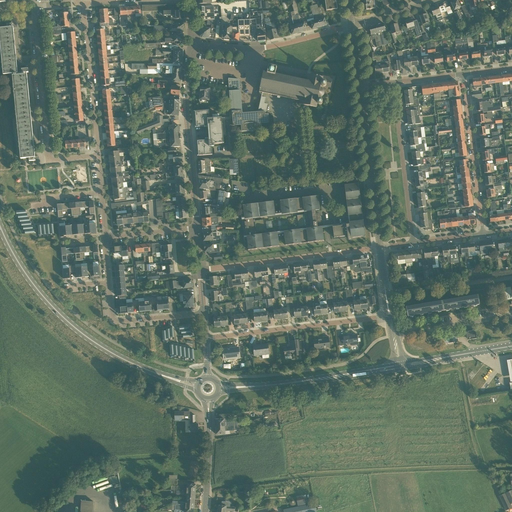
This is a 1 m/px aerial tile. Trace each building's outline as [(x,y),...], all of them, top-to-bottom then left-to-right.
[(305,27),(308,27),(307,21),(304,22),(304,23),(299,24),(299,23),(300,23),(298,15),(297,11),(294,0),(291,0),(293,5),(292,6),(294,12),(299,33),(306,31),(305,27)] [(311,0),(313,6),(314,5),(319,28),(326,26),(324,18),(319,19),(319,18),(320,17),(320,15),(325,13),(323,7),(318,8),(317,4),(315,5),(313,0),(311,0)] [(324,0),(326,11),(337,9),(336,2),(335,2),(334,0),(324,0)] [(365,6),(366,10),(369,10),(371,10),(371,9),(375,9),(373,0),(365,0),(366,5),(365,6)] [(452,8),(456,16),(458,20),(461,18),(457,9),(460,7),(457,0),(451,3),(453,8),(452,8)] [(312,11),(313,18),(310,19),(307,20),(307,21),(308,27),(312,26),(313,29),(319,28),(314,5),(313,6),(310,6),(312,11)] [(471,17),(465,5),(461,7),(467,19),(471,17)] [(444,19),(438,6),(430,9),(433,16),(436,15),(438,21),(438,22),(444,19)] [(163,11),(163,12),(164,15),(164,16),(168,16),(168,19),(171,19),(175,19),(184,19),(184,18),(183,12),(184,12),(184,11),(183,11),(180,11),(177,11),(174,11),(170,11),(167,11),(164,11),(163,11)] [(263,14),(263,11),(257,12),(258,16),(253,17),(253,13),(254,13),(254,12),(250,12),(250,20),(256,19),(256,26),(257,33),(258,41),(265,41),(264,32),(266,32),(265,25),(263,14)] [(294,12),(290,12),(294,25),(291,26),(290,27),(290,25),(288,26),(289,31),(292,31),(292,35),(299,33),(294,12)] [(423,26),(419,27),(422,36),(425,35),(424,32),(425,31),(423,27),(430,25),(429,22),(426,14),(419,16),(423,26)] [(100,17),(101,21),(101,27),(113,26),(113,20),(109,20),(108,16),(100,17)] [(272,30),(270,23),(269,18),(265,19),(268,33),(269,33),(270,40),(277,38),(275,30),(272,30)] [(417,37),(422,36),(419,27),(415,28),(412,19),(405,21),(406,23),(403,24),(405,33),(408,32),(407,29),(411,27),(412,31),(415,30),(417,38),(417,37)] [(38,157),(35,157),(30,107),(29,107),(27,89),(28,89),(27,73),(28,73),(28,72),(31,72),(31,71),(31,70),(31,69),(31,67),(30,66),(29,65),(26,68),(26,69),(21,69),(22,75),(16,75),(12,28),(13,28),(16,27),(16,26),(16,25),(16,24),(15,22),(15,21),(14,20),(11,23),(11,24),(7,25),(7,28),(0,28),(0,29),(4,74),(3,74),(3,75),(14,74),(14,76),(12,76),(14,76),(22,158),(21,158),(21,159),(29,158),(29,161),(33,161),(33,162),(37,164),(38,163),(38,161),(38,160),(38,159),(38,158),(38,157)] [(215,39),(215,38),(216,26),(217,21),(211,21),(209,21),(209,25),(212,25),(211,29),(200,28),(200,29),(200,30),(200,31),(200,32),(200,36),(201,38),(202,38),(215,39)] [(383,23),(376,25),(381,44),(381,46),(382,46),(383,48),(386,47),(386,45),(388,44),(387,43),(386,38),(384,39),(382,32),(385,31),(383,23)] [(393,34),(395,33),(399,32),(397,24),(390,26),(391,30),(389,31),(390,34),(391,39),(393,44),(397,43),(395,38),(393,34)] [(381,44),(376,25),(369,27),(371,35),(373,34),(377,48),(381,46),(381,44)] [(231,39),(232,32),(232,28),(223,27),(222,38),(224,38),(224,40),(229,40),(229,39),(231,39)] [(440,27),(436,28),(442,40),(445,38),(440,27)] [(467,38),(468,44),(469,53),(469,55),(471,55),(472,59),(480,58),(480,54),(479,52),(476,52),(475,48),(474,48),(473,45),(472,35),(468,37),(467,38)] [(480,43),(481,48),(482,54),(484,54),(484,57),(493,56),(492,50),(488,50),(487,45),(487,42),(484,42),(483,40),(480,40),(481,43),(480,43)] [(496,49),(497,56),(505,54),(505,52),(507,52),(506,44),(495,45),(496,49)] [(444,48),(444,49),(444,52),(446,52),(447,62),(455,61),(455,55),(451,55),(450,47),(444,48)] [(151,56),(164,56),(164,57),(182,57),(182,50),(168,49),(157,48),(152,52),(151,56)] [(469,55),(469,53),(464,53),(463,49),(458,50),(459,60),(468,59),(467,55),(469,55)] [(114,54),(113,51),(113,50),(111,50),(99,51),(99,58),(107,57),(106,54),(114,54)] [(429,56),(428,56),(428,54),(425,54),(425,52),(421,53),(422,65),(430,64),(429,56)] [(442,52),(436,53),(434,53),(434,57),(435,63),(443,62),(442,56),(442,52)] [(391,64),(391,67),(394,67),(394,71),(400,71),(399,61),(397,61),(396,59),(393,59),(393,56),(391,53),(386,56),(388,62),(389,64),(391,64)] [(182,57),(164,57),(164,56),(151,56),(151,64),(156,64),(158,64),(172,64),(172,63),(182,64),(182,57)] [(381,63),(380,56),(375,57),(372,57),(373,60),(376,60),(377,67),(375,67),(375,69),(375,70),(376,74),(382,73),(381,63)] [(389,68),(391,67),(391,64),(389,64),(388,62),(381,63),(382,73),(389,72),(389,68)] [(264,70),(264,72),(263,76),(260,85),(261,85),(260,91),(259,91),(259,93),(260,93),(300,101),(299,105),(316,108),(317,104),(318,105),(320,105),(321,105),(322,104),(322,102),(322,101),(321,100),(320,100),(320,97),(322,97),(323,95),(324,94),(324,92),(323,90),(322,89),(322,87),(324,87),(325,86),(330,88),(332,80),(306,74),(305,77),(276,71),(277,68),(268,66),(268,69),(265,69),(265,68),(264,68),(264,70)] [(172,81),(180,82),(181,74),(164,74),(164,78),(172,79),(172,81)] [(504,96),(504,91),(503,86),(502,82),(502,76),(494,77),(495,83),(499,83),(501,97),(504,96)] [(230,96),(225,97),(225,105),(230,105),(231,107),(230,107),(230,108),(231,108),(231,112),(232,112),(233,117),(233,124),(233,126),(241,125),(242,131),(261,130),(261,123),(268,123),(268,115),(265,115),(265,112),(266,112),(267,105),(264,104),(265,98),(261,97),(258,112),(242,114),(240,91),(239,80),(228,79),(228,80),(229,90),(230,96)] [(481,87),(481,85),(480,79),(473,80),(474,88),(481,87)] [(448,83),(450,97),(454,97),(459,96),(458,82),(448,83)] [(448,83),(438,84),(441,99),(450,98),(449,98),(450,97),(448,83)] [(166,88),(171,88),(171,94),(179,95),(180,88),(175,87),(175,86),(170,86),(170,84),(167,84),(161,84),(161,85),(157,85),(157,88),(166,88)] [(434,98),(434,100),(441,99),(438,84),(432,85),(434,95),(434,98)] [(432,85),(421,86),(423,103),(427,102),(426,96),(434,95),(432,85)] [(405,98),(412,97),(411,90),(412,90),(412,87),(408,88),(408,90),(408,91),(404,91),(405,98)] [(209,93),(210,89),(200,88),(199,101),(200,102),(203,102),(204,101),(204,100),(216,101),(216,96),(210,96),(210,93),(209,93)] [(410,105),(411,108),(418,107),(419,107),(419,103),(413,103),(413,100),(417,99),(417,96),(412,97),(405,98),(406,105),(410,104),(410,105)] [(170,97),(170,99),(164,99),(161,99),(161,97),(152,98),(148,98),(149,101),(150,109),(150,110),(165,104),(170,104),(179,104),(179,97),(170,97)] [(483,112),(487,112),(492,111),(497,111),(497,110),(501,110),(500,107),(493,108),(492,105),(486,105),(486,104),(486,102),(482,102),(475,103),(477,111),(482,110),(483,112)] [(170,104),(165,104),(164,115),(178,116),(179,104),(170,104)] [(418,107),(411,108),(411,111),(410,111),(407,112),(408,119),(415,118),(419,117),(418,107)] [(231,112),(229,112),(229,117),(209,119),(207,119),(207,115),(209,115),(209,110),(204,111),(203,111),(203,113),(200,113),(199,111),(198,111),(194,112),(195,127),(201,127),(201,125),(204,125),(204,127),(208,127),(209,138),(205,138),(205,141),(202,141),(202,140),(196,140),(197,156),(212,155),(212,154),(210,154),(209,139),(210,138),(211,144),(224,143),(223,139),(221,140),(221,136),(226,136),(225,120),(231,119),(231,117),(233,117),(232,112),(231,112)] [(493,119),(492,111),(487,112),(487,114),(477,115),(478,124),(484,123),(483,117),(487,117),(487,119),(493,119)] [(135,128),(131,130),(134,136),(170,122),(169,119),(163,120),(163,115),(157,115),(157,121),(153,123),(136,129),(135,128)] [(413,125),(413,128),(416,128),(419,128),(419,126),(419,124),(416,124),(415,118),(408,119),(408,125),(412,125),(413,125)] [(453,129),(463,128),(462,121),(455,122),(452,122),(453,129)] [(485,130),(489,129),(488,125),(484,125),(484,127),(479,128),(480,136),(486,135),(485,130)] [(170,140),(180,139),(180,134),(179,134),(179,126),(167,127),(167,130),(165,131),(165,132),(163,132),(164,133),(157,134),(158,140),(170,140)] [(416,128),(413,128),(413,131),(413,132),(409,132),(410,139),(417,138),(416,128)] [(454,136),(457,136),(464,135),(463,128),(453,129),(454,136)] [(500,140),(499,136),(492,137),(492,138),(480,140),(481,147),(492,146),(491,142),(493,142),(493,141),(497,141),(497,140),(500,140)] [(415,146),(416,149),(423,148),(422,144),(418,145),(417,138),(410,139),(411,146),(415,146)] [(180,147),(180,139),(170,140),(170,147),(180,147)] [(458,143),(458,147),(451,147),(451,151),(466,149),(465,142),(458,143)] [(108,153),(109,158),(120,157),(119,153),(123,153),(123,148),(117,149),(112,149),(112,152),(108,153)] [(423,148),(416,149),(416,152),(415,152),(412,153),(413,160),(423,158),(422,152),(425,151),(425,148),(423,148)] [(492,149),(492,151),(482,152),(483,161),(493,159),(492,154),(495,154),(494,149),(492,149)] [(182,161),(181,154),(169,155),(169,163),(178,162),(178,161),(182,161)] [(198,168),(211,167),(210,158),(204,158),(204,161),(198,162),(198,168)] [(418,166),(418,169),(429,168),(430,168),(429,164),(425,165),(424,158),(423,158),(413,160),(414,166),(417,166),(418,166)] [(494,172),(493,164),(483,165),(484,173),(490,173),(494,172)] [(429,168),(418,169),(419,172),(418,173),(415,173),(415,180),(422,179),(425,179),(425,173),(430,172),(429,168)] [(223,179),(221,179),(211,178),(199,176),(200,189),(217,191),(217,190),(220,191),(220,186),(222,186),(223,179)] [(486,186),(493,185),(493,187),(504,185),(506,185),(506,182),(501,183),(501,182),(496,183),(495,176),(485,177),(486,186)] [(424,189),(426,189),(428,189),(427,182),(423,182),(422,179),(415,180),(416,187),(420,187),(421,190),(424,189)] [(351,232),(352,238),(365,236),(365,237),(360,195),(358,183),(358,184),(346,185),(346,191),(346,195),(347,195),(348,206),(348,210),(349,210),(350,221),(350,223),(351,229),(351,232)] [(505,189),(504,185),(493,187),(494,189),(486,190),(487,198),(495,197),(498,196),(497,192),(502,192),(502,190),(505,189)] [(216,203),(224,205),(226,192),(220,191),(217,190),(217,191),(216,203)] [(126,193),(114,195),(114,202),(126,200),(126,198),(125,199),(124,195),(126,195),(126,193)] [(318,196),(280,201),(282,213),(282,215),(286,214),(286,213),(304,211),(305,215),(297,216),(298,227),(306,226),(307,230),(288,232),(288,231),(284,231),(284,233),(286,245),(285,245),(285,246),(324,241),(324,240),(322,228),(318,229),(318,230),(316,230),(316,228),(314,229),(314,228),(317,227),(315,211),(312,211),(312,210),(313,210),(313,208),(315,208),(315,209),(320,209),(318,196)] [(423,210),(430,209),(430,207),(431,207),(431,206),(426,207),(425,200),(418,201),(419,208),(422,207),(423,207),(423,210)] [(89,207),(90,215),(95,214),(93,201),(84,202),(85,208),(89,207)] [(85,208),(84,202),(75,203),(77,216),(79,216),(81,215),(80,208),(85,208)] [(274,202),(247,205),(243,205),(243,206),(244,217),(251,216),(251,217),(271,215),(271,216),(275,216),(275,214),(273,202),(274,202)] [(77,216),(75,203),(66,204),(67,209),(71,209),(72,216),(74,216),(77,216)] [(224,205),(216,203),(210,203),(209,206),(209,207),(206,207),(207,208),(201,208),(202,215),(210,214),(210,217),(216,217),(215,214),(214,210),(216,208),(224,209),(225,205),(224,205)] [(58,217),(63,217),(62,210),(67,209),(66,204),(57,205),(58,217)] [(505,220),(511,219),(511,218),(511,213),(510,204),(507,205),(507,208),(503,208),(504,210),(504,214),(505,220)] [(420,214),(420,221),(427,220),(431,220),(430,209),(423,210),(424,214),(423,214),(420,214)] [(203,226),(208,226),(211,226),(211,230),(217,230),(217,226),(218,226),(218,221),(216,221),(216,218),(202,219),(203,226)] [(242,219),(242,220),(244,237),(249,237),(249,236),(256,235),(256,232),(265,231),(263,220),(255,221),(254,218),(247,219),(247,218),(242,219)] [(432,224),(431,220),(427,220),(420,221),(421,228),(425,228),(425,230),(433,229),(432,224)] [(345,234),(347,234),(350,234),(348,225),(341,226),(333,227),(332,227),(334,238),(346,236),(345,234)] [(217,236),(216,232),(212,233),(212,232),(203,233),(204,241),(213,240),(220,239),(220,236),(217,236)] [(247,238),(248,245),(248,250),(279,246),(277,234),(277,232),(273,233),(273,234),(254,237),(254,238),(247,238)] [(172,252),(172,245),(169,245),(169,242),(166,243),(166,245),(161,246),(161,248),(156,249),(155,243),(152,244),(152,248),(152,253),(160,253),(164,252),(172,252)] [(149,248),(152,248),(152,244),(142,245),(143,253),(143,256),(148,256),(147,253),(147,252),(150,251),(149,248)] [(204,245),(205,252),(209,252),(209,253),(220,252),(219,244),(216,244),(204,245)] [(99,259),(98,246),(98,245),(93,245),(93,246),(88,247),(89,252),(93,252),(94,259),(99,259)] [(121,247),(122,253),(122,257),(128,256),(128,258),(131,258),(131,252),(128,252),(127,246),(121,247)] [(88,247),(79,248),(81,261),(85,260),(84,253),(89,252),(88,247)] [(448,259),(448,263),(451,263),(449,247),(442,248),(443,256),(447,255),(448,259)] [(71,248),(66,249),(66,248),(61,248),(62,262),(67,262),(67,255),(71,254),(71,248)] [(76,261),(81,261),(79,248),(71,248),(71,254),(75,254),(76,261)] [(425,258),(425,262),(425,266),(428,265),(432,265),(430,249),(424,250),(424,258),(425,258)] [(411,252),(412,262),(416,262),(415,258),(419,258),(419,259),(422,258),(421,255),(418,255),(418,251),(411,252)] [(173,259),(172,252),(164,252),(160,253),(160,257),(161,262),(165,262),(165,259),(173,259)] [(405,259),(406,264),(412,263),(412,262),(411,252),(404,253),(405,259)] [(366,255),(359,256),(360,268),(365,268),(366,273),(372,273),(371,267),(367,267),(366,255)] [(361,272),(360,268),(359,256),(352,257),(353,265),(350,265),(350,270),(353,270),(355,272),(358,272),(361,272)] [(333,259),(333,266),(330,267),(332,276),(332,280),(335,279),(334,271),(341,271),(340,267),(339,259),(333,259)] [(320,269),(320,261),(313,262),(314,270),(317,269),(317,274),(318,274),(319,277),(322,277),(321,273),(321,269),(320,269)] [(302,279),(300,263),(293,264),(294,272),(298,272),(298,276),(299,276),(299,279),(302,279)] [(81,267),(82,277),(88,277),(88,271),(91,271),(90,264),(87,265),(87,267),(81,267)] [(90,264),(91,271),(94,270),(94,276),(100,276),(99,266),(93,266),(93,264),(90,264)] [(63,269),(64,279),(70,279),(70,273),(73,272),(72,266),(69,266),(69,269),(63,269)] [(72,266),(73,272),(76,272),(76,278),(82,277),(81,267),(75,268),(75,266),(72,266)] [(167,274),(174,274),(173,266),(166,266),(161,266),(162,270),(156,271),(157,273),(157,275),(159,275),(167,274)] [(282,281),(280,266),(274,267),(274,273),(271,274),(272,284),(276,283),(275,275),(278,274),(279,278),(279,282),(282,281)] [(261,276),(262,280),(262,284),(265,284),(264,280),(264,276),(268,275),(267,268),(260,268),(261,276)] [(249,281),(248,277),(248,270),(241,271),(243,286),(245,286),(245,281),(249,281)] [(243,286),(241,271),(234,272),(235,280),(239,279),(240,283),(239,283),(240,287),(243,286)] [(220,281),(220,277),(210,277),(210,286),(219,285),(219,281),(220,281)] [(171,289),(176,288),(176,289),(180,289),(192,288),(192,287),(193,286),(193,284),(192,283),(192,281),(192,280),(183,281),(176,282),(176,281),(170,282),(171,289)] [(511,290),(511,287),(503,288),(505,300),(511,299),(511,290)] [(214,302),(214,304),(218,303),(218,301),(220,301),(219,295),(220,295),(220,291),(211,292),(212,302),(214,302)] [(183,302),(194,301),(193,299),(194,298),(193,295),(189,295),(189,292),(182,293),(183,302)] [(153,299),(154,305),(157,305),(157,311),(163,310),(162,300),(156,301),(156,298),(156,295),(153,296),(154,299),(153,299)] [(478,295),(460,298),(461,308),(479,305),(478,295)] [(169,303),(172,303),(171,297),(168,297),(168,299),(162,300),(163,310),(169,309),(169,303)] [(366,300),(360,301),(361,309),(367,309),(367,302),(370,302),(371,305),(376,304),(375,297),(367,298),(366,299),(366,300)] [(460,298),(442,301),(443,311),(461,308),(460,298)] [(150,301),(144,302),(145,312),(152,311),(151,305),(154,305),(153,299),(150,299),(150,301)] [(133,307),(136,307),(135,300),(132,301),(133,303),(126,303),(127,307),(127,313),(134,313),(133,307)] [(139,312),(145,312),(144,302),(138,302),(138,300),(135,300),(136,307),(139,306),(139,312)] [(341,312),(340,303),(337,304),(337,300),(333,301),(333,304),(334,313),(341,312)] [(424,304),(425,314),(443,311),(442,301),(424,304)] [(407,317),(425,314),(424,304),(406,308),(407,317)] [(214,323),(215,327),(221,326),(220,318),(214,318),(214,316),(209,316),(210,323),(214,323)] [(475,332),(465,333),(467,342),(477,340),(475,332)] [(338,337),(339,342),(339,346),(344,345),(344,344),(351,343),(351,346),(358,345),(358,343),(357,335),(352,335),(352,334),(342,335),(342,336),(338,337)] [(457,336),(444,338),(445,346),(458,344),(457,336)] [(321,341),(319,341),(318,340),(314,341),(315,349),(330,347),(328,337),(323,337),(323,339),(321,340),(321,341)] [(299,355),(298,340),(290,341),(290,347),(283,348),(285,357),(299,355)] [(253,346),(254,356),(262,355),(262,359),(269,358),(268,354),(267,344),(253,346)] [(223,349),(224,359),(231,359),(239,358),(238,348),(223,349)] [(184,420),(190,420),(190,432),(198,431),(198,424),(195,424),(195,416),(190,416),(184,416),(184,412),(175,412),(175,420),(184,420)] [(237,424),(236,424),(236,426),(216,427),(216,435),(225,434),(230,434),(229,431),(234,430),(239,430),(239,424),(237,424)] [(511,489),(499,496),(505,510),(511,507),(511,504),(511,503),(511,489)] [(195,492),(176,490),(176,495),(187,495),(186,499),(195,499),(195,494),(194,494),(194,492),(195,492)] [(172,505),(194,507),(193,507),(193,505),(194,505),(195,499),(186,499),(186,502),(172,501),(172,505)] [(92,511),(94,502),(81,501),(80,511),(92,511)]
